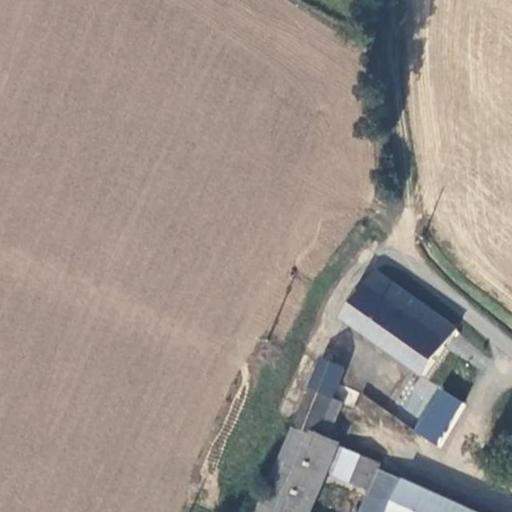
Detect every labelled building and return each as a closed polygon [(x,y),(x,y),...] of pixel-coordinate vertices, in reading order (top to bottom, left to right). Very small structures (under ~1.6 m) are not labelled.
[(408,383),(418,388),(435,362),(450,341),(370,288),(338,332),(408,383)] [(382,425),(421,451),(445,417),(438,412),(460,379),(435,362),(418,388),(408,383),(382,425)] [(315,375),(288,441),(283,438),(255,511),(300,511),(315,480),(322,464),(305,455),(309,448),(318,453),(334,419),(323,414),(336,383),(315,375)] [(367,482),(370,476),(337,462),(334,469),(322,464),(315,480),(356,498),(360,500),(367,482)] [(367,482),(360,500),(356,498),(349,511),(390,511),(399,494),(367,482)] [(437,511),(399,494),(390,511),(437,511)]
